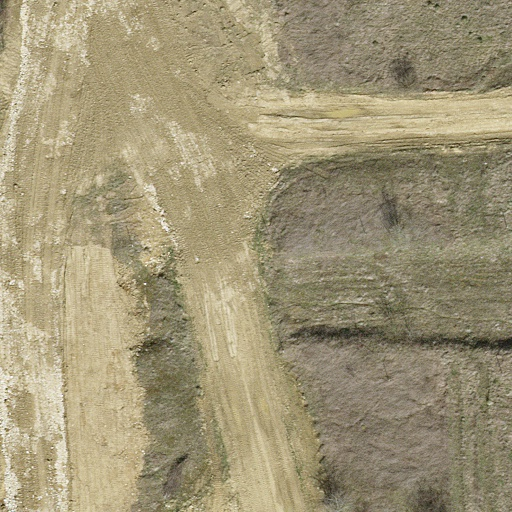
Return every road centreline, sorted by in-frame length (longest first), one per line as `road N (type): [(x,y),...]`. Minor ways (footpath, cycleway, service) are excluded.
road 1 (track): [(127,0),(168,122),(270,511)]
road 2 (track): [(39,511),(24,305),(51,0)]
road 3 (track): [(511,104),(440,114),(168,122)]
